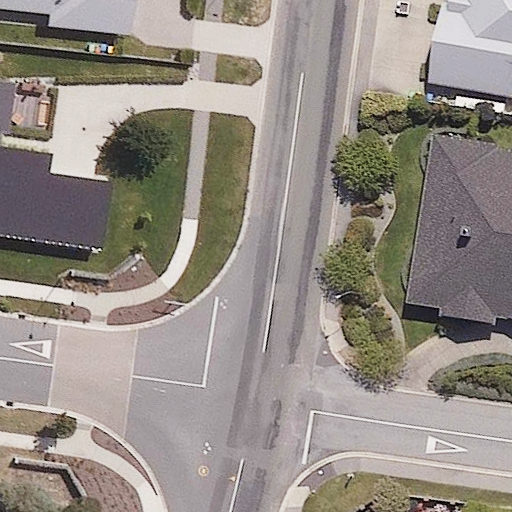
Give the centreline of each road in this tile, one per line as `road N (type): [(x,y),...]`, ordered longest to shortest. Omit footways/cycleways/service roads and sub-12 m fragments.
road 1 (residential): [(253,399),(310,0)]
road 2 (residential): [(253,399),(511,439)]
road 3 (residential): [(253,399),(0,358)]
